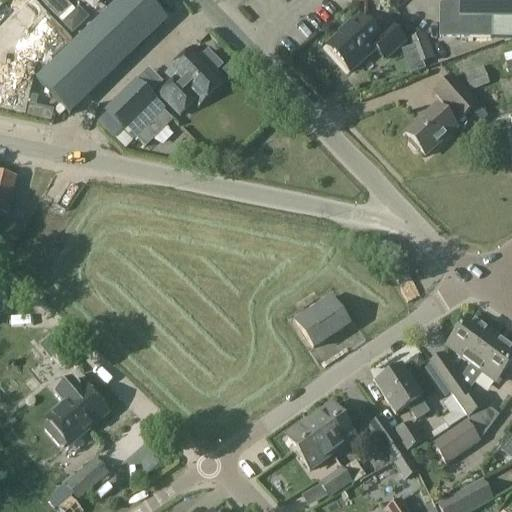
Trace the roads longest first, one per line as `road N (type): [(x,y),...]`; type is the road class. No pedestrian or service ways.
road 1 (residential): [(412,225),(0,144)]
road 2 (residential): [(209,465),(470,284)]
road 3 (residential): [(412,225),(200,0)]
road 4 (track): [(209,465),(0,271)]
